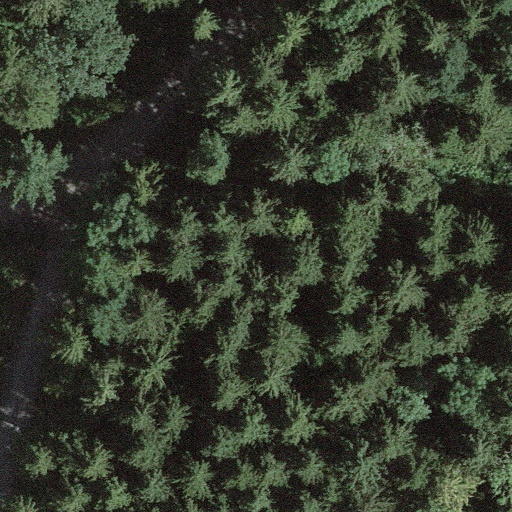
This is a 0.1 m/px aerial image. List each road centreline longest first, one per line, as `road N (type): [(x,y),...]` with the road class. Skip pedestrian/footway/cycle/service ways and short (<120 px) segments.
road 1 (track): [(0,208),(80,171),(296,0)]
road 2 (track): [(80,171),(0,503)]
